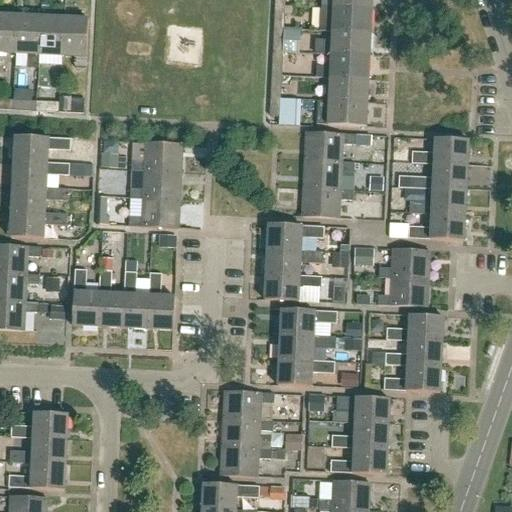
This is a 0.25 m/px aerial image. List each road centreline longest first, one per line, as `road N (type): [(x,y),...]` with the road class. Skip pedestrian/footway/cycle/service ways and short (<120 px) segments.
road 1 (residential): [(107,379),(198,379),(205,369),(210,234)]
road 2 (unclassified): [(511,365),(457,511)]
road 3 (residential): [(103,511),(107,379)]
